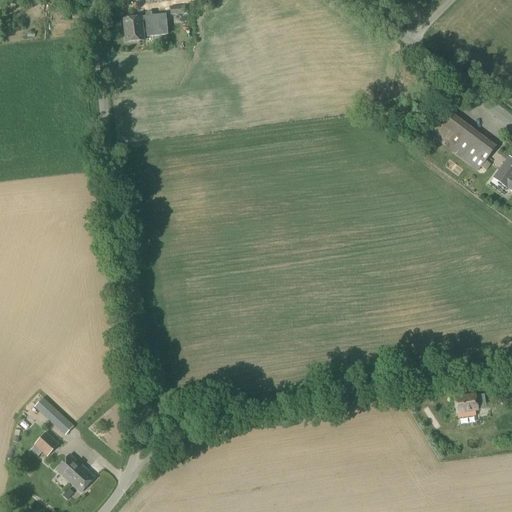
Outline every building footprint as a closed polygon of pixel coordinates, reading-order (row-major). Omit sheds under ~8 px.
[(182,6),(169,7),(170,16),(183,15),(182,6)] [(142,18),(142,22),(145,22),(147,37),(167,35),(165,16),(142,18)] [(126,43),(144,40),(141,18),(123,20),(126,43)] [(496,147),(444,108),(425,133),(477,172),(496,147)] [(506,189),(507,188),(511,191),(511,160),(509,158),(493,179),(506,189)] [(457,414),(457,419),(475,416),(474,411),(477,411),(476,401),(488,400),(487,392),(475,395),(475,394),(454,398),(457,414)] [(74,427),(43,399),(34,408),(65,437),(74,427)] [(46,433),(34,446),(47,458),(59,444),(46,433)] [(70,455),(55,471),(80,494),(95,478),(70,455)]
